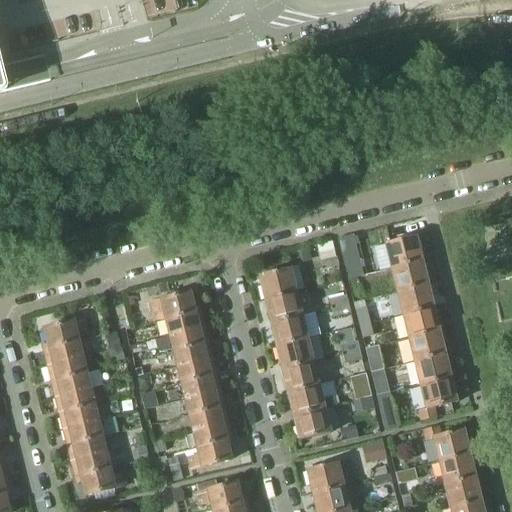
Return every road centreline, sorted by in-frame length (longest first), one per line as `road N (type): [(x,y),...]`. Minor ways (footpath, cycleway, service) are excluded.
road 1 (residential): [(225,250),(511,185)]
road 2 (residential): [(286,511),(225,250)]
road 3 (residential): [(0,305),(225,250)]
road 4 (unclassified): [(290,24),(403,3),(491,0)]
road 5 (residential): [(40,511),(0,343)]
